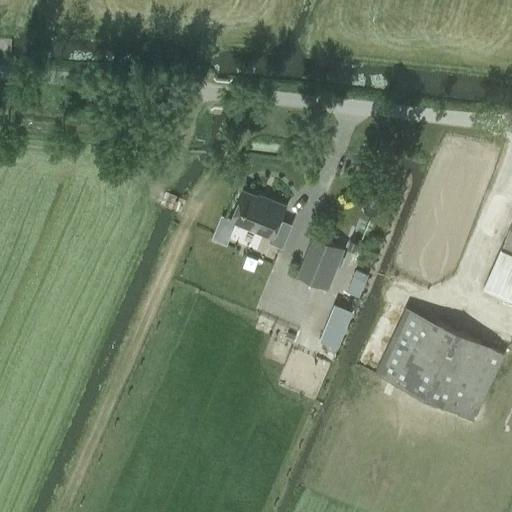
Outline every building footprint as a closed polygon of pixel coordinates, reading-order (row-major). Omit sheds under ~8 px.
[(269,240),(282,246),(291,223),(279,218),(284,206),(242,189),(230,217),(271,234),(269,240)] [(511,221),(483,284),(511,297),(511,221)] [(327,285),(343,247),(317,236),(301,275),(327,285)] [(355,271),(351,281),(362,286),(367,275),(355,271)] [(336,299),(321,336),(336,342),(351,305),(336,299)] [(471,417),(502,351),(405,304),(373,371),(471,417)]
